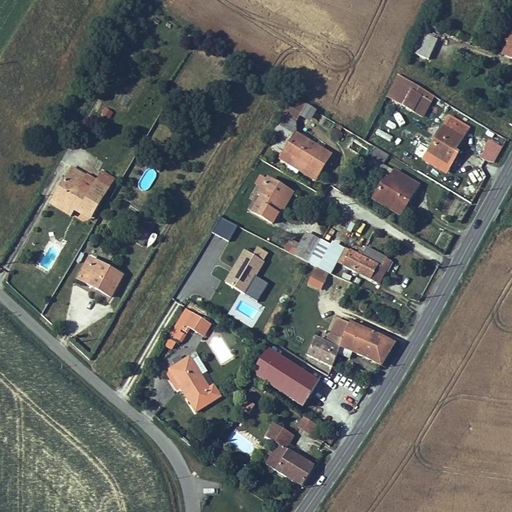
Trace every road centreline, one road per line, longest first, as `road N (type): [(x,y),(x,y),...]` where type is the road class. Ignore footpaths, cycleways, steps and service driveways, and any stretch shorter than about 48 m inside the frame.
road 1 (primary): [(306,511),(511,167)]
road 2 (unclassified): [(0,290),(152,428),(190,480),(193,511)]
